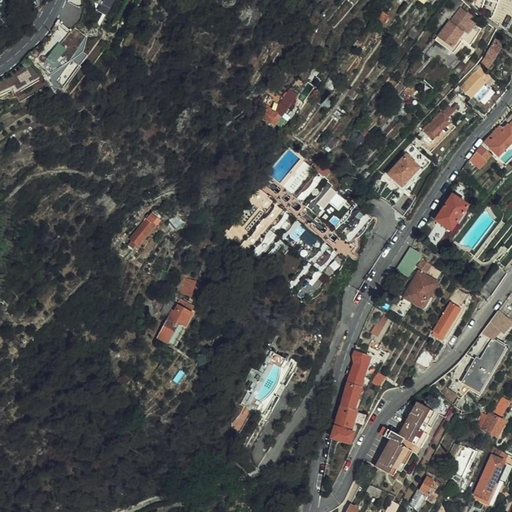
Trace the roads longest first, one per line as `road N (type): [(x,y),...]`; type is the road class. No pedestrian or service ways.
road 1 (tertiary): [(311,506),(318,438),(366,301),(454,162),(511,95)]
road 2 (residential): [(311,506),(334,498),(378,417),(441,366),(511,277)]
